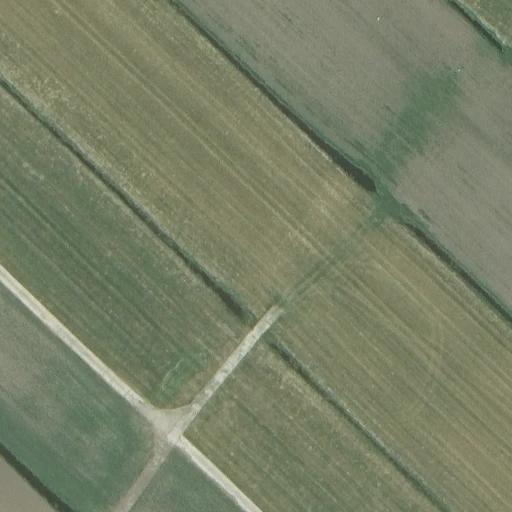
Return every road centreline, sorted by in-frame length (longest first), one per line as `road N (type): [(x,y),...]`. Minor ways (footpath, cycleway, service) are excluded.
road 1 (track): [(250,511),(0,272)]
road 2 (track): [(121,511),(263,324)]
